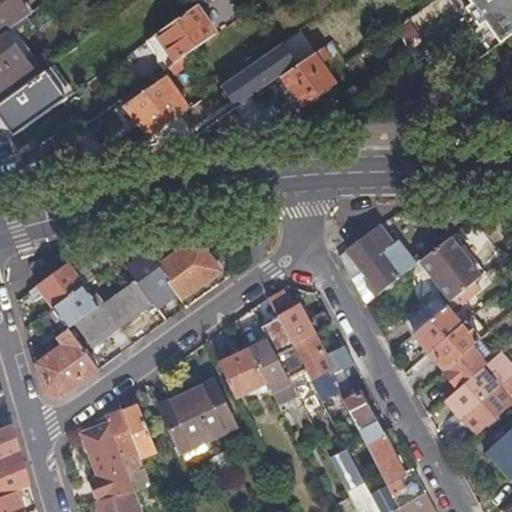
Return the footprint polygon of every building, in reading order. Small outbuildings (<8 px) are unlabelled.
[(18,0),(0,0),(0,36),(5,32),(12,27),(28,14),(18,0)] [(243,4),(240,0),(236,0),(226,8),(234,20),(247,10),(243,4)] [(511,0),(462,0),(496,46),(511,34),(511,0)] [(195,5),(148,39),(156,51),(158,61),(164,70),(215,33),(195,5)] [(321,16),(308,25),(318,39),(331,29),(321,16)] [(318,39),(308,25),(287,39),(303,61),(323,47),(318,39)] [(12,27),(5,32),(24,58),(31,53),(12,27)] [(0,36),(0,74),(24,58),(5,32),(0,36)] [(330,56),(324,46),(323,47),(303,61),(283,75),(303,104),(335,82),(321,62),(330,56)] [(37,76),(44,71),(31,53),(24,58),(37,76)] [(0,91),(5,99),(37,76),(24,58),(0,74),(0,91)] [(59,68),(0,107),(20,136),(78,97),(59,68)] [(149,135),(188,108),(166,75),(124,104),(149,135)] [(353,277),(363,270),(371,279),(371,280),(367,282),(377,295),(381,292),(410,269),(415,265),(420,262),(401,237),(393,242),(381,227),(374,232),(341,256),(353,277)] [(480,277),(486,273),(455,234),(449,239),(480,277)] [(451,300),(480,277),(449,239),(421,261),(451,300)] [(171,280),(168,282),(178,295),(181,300),(222,272),(202,241),(192,246),(189,243),(150,251),(171,280)] [(115,250),(95,255),(107,269),(121,259),(115,250)] [(150,251),(127,267),(136,279),(148,296),(168,282),(171,280),(150,251)] [(45,295),(54,308),(85,286),(95,278),(86,265),(84,267),(77,258),(76,258),(31,291),(38,300),(45,295)] [(92,347),(153,303),(148,296),(136,279),(99,306),(75,323),(92,347)] [(54,308),(37,319),(43,336),(62,327),(58,322),(63,320),(69,328),(75,323),(99,306),(85,286),(54,308)] [(472,295),(467,288),(444,308),(415,333),(431,352),(465,322),(458,314),(454,317),(449,311),(461,301),(463,303),(472,295)] [(270,296),(268,298),(278,318),(293,346),(315,334),(316,333),(314,329),(305,334),(285,296),(274,294),(270,296)] [(482,310),(492,325),(511,310),(511,306),(504,295),(482,310)] [(407,323),(415,333),(444,308),(436,298),(407,323)] [(472,347),(480,340),(473,331),(481,324),(473,315),(465,322),(431,352),(446,370),(472,347)] [(262,326),(269,339),(289,378),(305,369),(293,346),(278,318),(262,326)] [(58,322),(62,327),(64,331),(69,328),(63,320),(58,322)] [(60,398),(99,370),(69,328),(64,331),(53,339),(58,347),(37,363),(41,379),(45,393),(60,398)] [(293,346),(305,369),(310,379),(330,369),(333,374),(347,367),(354,364),(344,346),(325,355),(315,334),(293,346)] [(269,339),(250,349),(267,381),(270,387),(278,402),(296,392),(289,378),(269,339)] [(446,370),(444,371),(459,389),(487,364),(472,347),(446,370)] [(219,364),(235,397),(267,381),(250,349),(219,364)] [(459,389),(449,398),(465,417),(511,375),(511,364),(501,352),(487,364),(459,389)] [(354,364),(347,367),(355,381),(362,377),(354,364)] [(330,375),(349,411),(364,440),(365,442),(383,433),(355,381),(347,367),(333,374),(330,375)] [(305,369),(289,378),(296,392),(299,399),(316,390),(310,379),(305,369)] [(182,400),(215,384),(212,378),(180,394),(182,400)] [(235,427),(215,384),(182,400),(180,394),(158,404),(184,459),(206,448),(203,442),(235,427)] [(122,411),(137,449),(141,459),(157,452),(138,405),(122,411)] [(122,411),(106,418),(108,421),(129,473),(140,469),(132,451),(137,449),(122,411)] [(352,446),(364,440),(349,411),(337,418),(352,446)] [(96,478),(104,499),(136,491),(129,473),(108,421),(79,432),(81,438),(96,478)] [(0,428),(0,497),(16,492),(22,489),(30,486),(19,447),(13,423),(0,428)] [(511,428),(486,453),(511,481),(511,428)] [(391,429),(383,433),(392,450),(400,446),(391,429)] [(365,442),(387,484),(393,481),(405,474),(392,450),(383,433),(365,442)] [(329,457),(346,490),(364,480),(347,448),(329,457)] [(405,474),(393,481),(395,484),(398,489),(403,487),(404,488),(419,481),(413,469),(405,474)] [(104,499),(96,478),(87,481),(95,501),(96,501),(104,499)] [(380,511),(364,480),(346,490),(357,511),(380,511)] [(404,488),(410,500),(426,492),(419,481),(404,488)] [(389,487),(399,506),(410,500),(404,488),(403,487),(398,489),(395,484),(389,487)] [(22,489),(16,492),(18,499),(24,496),(22,489)] [(144,511),(136,491),(104,499),(96,501),(99,511),(144,511)] [(0,497),(0,511),(23,511),(18,499),(16,492),(0,497)] [(410,500),(399,506),(402,511),(436,511),(426,492),(410,500)]
